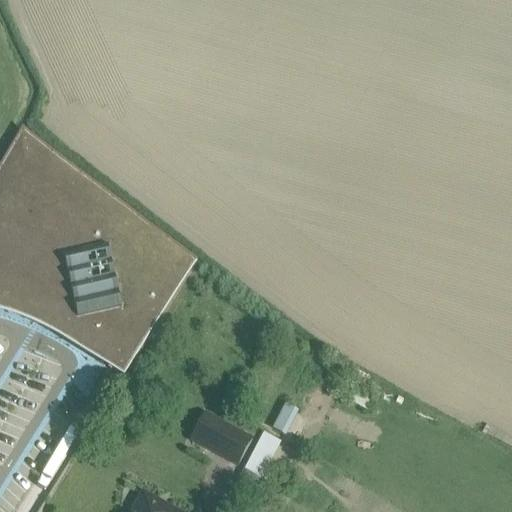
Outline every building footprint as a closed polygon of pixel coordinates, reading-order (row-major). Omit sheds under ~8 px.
[(168,310),(197,263),(22,131),(0,167),(0,309),(3,310),(12,313),(22,316),(31,320),(48,327),(57,332),(65,337),(73,342),(81,346),(90,354),(106,362),(148,297),(167,309),(168,310)] [(123,377),(168,310),(167,309),(148,297),(106,362),(123,377)] [(285,405),(276,430),(288,434),(298,409),(285,405)] [(205,415),(189,444),(237,470),(253,441),(205,415)] [(263,434),(244,473),(260,481),(279,442),(263,434)] [(169,511),(143,497),(134,511),(169,511)]
